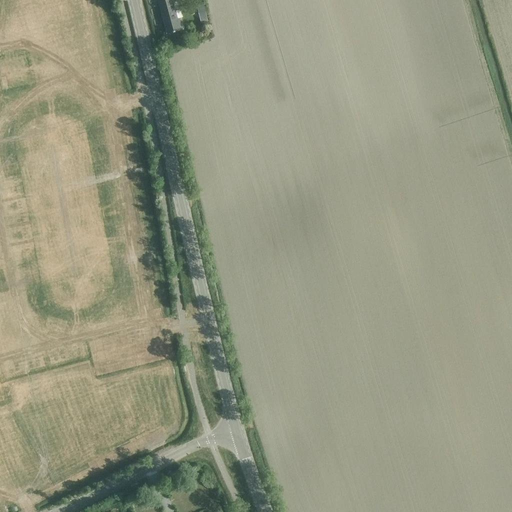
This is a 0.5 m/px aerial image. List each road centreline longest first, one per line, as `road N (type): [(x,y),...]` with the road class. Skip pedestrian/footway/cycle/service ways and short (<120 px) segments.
road 1 (tertiary): [(234,428),(133,0)]
road 2 (unclassified): [(57,511),(234,428)]
